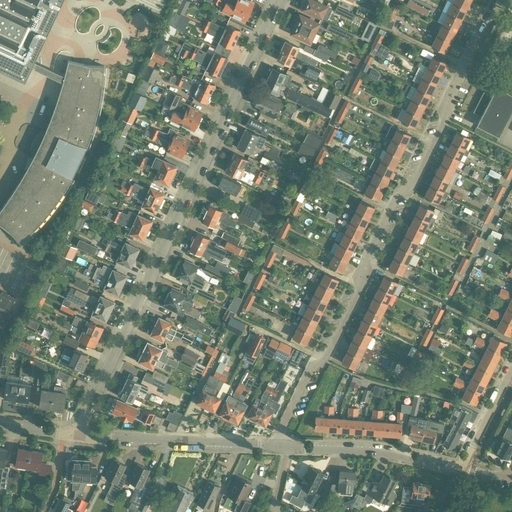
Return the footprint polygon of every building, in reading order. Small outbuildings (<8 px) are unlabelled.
[(0,0),(0,69),(24,81),(31,67),(48,75),(62,82),(63,82),(64,78),(64,77),(64,76),(50,69),(34,61),(62,0),(0,0)] [(176,0),(172,10),(174,11),(178,12),(183,0),(176,0)] [(222,11),(244,22),(246,17),(247,18),(249,13),(221,0),(205,0),(213,3),(221,6),(221,8),(222,11)] [(221,0),(249,13),(252,9),(250,8),(252,4),(244,0),(221,0)] [(303,7),(302,9),(321,18),(326,20),(331,9),(327,7),(311,0),(306,0),(307,0),(305,1),(303,3),(303,5),(303,7)] [(455,0),(454,3),(467,9),(471,0),(455,0)] [(454,3),(448,14),(462,21),(467,9),(454,3)] [(389,11),(395,14),(398,7),(392,4),(389,11)] [(337,7),(334,12),(353,21),(355,15),(337,7)] [(190,18),(178,12),(174,11),(168,24),(177,29),(184,32),(190,18)] [(391,21),(395,14),(389,11),(385,19),(382,25),(391,29),(394,23),(391,21)] [(443,25),(457,32),(462,21),(448,14),(443,25)] [(295,20),(293,23),(314,33),(319,24),(300,15),(298,17),(296,18),(295,20)] [(209,27),(211,22),(205,19),(203,24),(209,27)] [(225,29),(211,22),(209,27),(236,40),(238,36),(239,35),(240,33),(239,32),(240,31),(227,25),(225,29)] [(369,22),(361,38),(368,42),(376,25),(369,22)] [(292,31),(291,33),(310,42),(314,33),(293,23),(292,27),(291,29),(292,31)] [(346,32),(328,23),(326,29),(344,37),(346,32)] [(170,34),(174,36),(177,29),(168,24),(161,38),(167,41),(170,34)] [(206,32),(209,27),(203,24),(200,29),(206,32)] [(443,25),(438,37),(451,43),(457,32),(443,25)] [(236,40),(209,27),(206,32),(214,36),(212,40),(231,49),(232,48),(233,47),(234,45),(234,44),(236,40)] [(380,43),(384,36),(378,33),(374,40),(380,43)] [(438,37),(433,47),(441,51),(446,54),(451,43),(438,37)] [(158,46),(167,50),(170,43),(161,39),(158,46)] [(377,51),(380,43),(374,40),(370,48),(377,51)] [(281,50),(308,63),(315,67),(317,61),(296,51),(298,47),(285,41),(281,50)] [(184,42),(181,47),(195,54),(198,49),(184,42)] [(316,50),(334,58),(337,53),(319,44),(316,50)] [(305,45),(303,50),(312,55),(315,50),(305,45)] [(376,55),(384,59),(389,49),(381,46),(376,55)] [(193,59),(195,54),(181,47),(178,54),(187,59),(188,57),(193,59)] [(198,49),(195,54),(200,56),(223,67),(225,63),(226,63),(228,59),(227,59),(227,58),(214,52),(212,55),(198,49)] [(166,56),(154,50),(150,59),(163,65),(166,56)] [(300,68),(301,69),(305,71),(308,63),(281,50),(276,59),(289,65),(295,68),(299,66),(300,68)] [(198,62),(197,66),(219,76),(219,75),(220,76),(222,72),(221,71),(223,67),(200,56),(195,54),(193,59),(198,62)] [(373,58),(368,55),(367,55),(363,62),(370,65),(373,58)] [(427,67),(441,74),(446,63),(433,56),(430,62),(425,60),(423,65),(427,67)] [(0,209),(0,223),(11,233),(20,243),(24,240),(28,236),(32,231),(37,227),(41,222),(45,218),(49,213),(52,208),(56,203),(60,198),(63,193),(66,188),(69,182),(73,177),(76,170),(78,171),(86,156),(83,154),(86,148),(88,142),(90,136),(92,131),(94,125),(96,119),(97,113),(99,107),(100,101),(101,96),(102,90),(102,84),(103,78),(104,72),(104,66),(90,65),(68,60),(66,69),(64,76),(64,77),(64,78),(63,82),(62,82),(62,83),(62,84),(60,91),(58,98),(55,105),(53,112),(50,119),(48,125),(46,130),(45,130),(43,131),(42,131),(41,132),(39,133),(38,134),(37,135),(36,136),(35,137),(34,139),(33,140),(32,142),(32,143),(31,147),(31,149),(31,150),(31,152),(32,153),(32,155),(33,156),(33,157),(29,164),(26,170),(22,176),(18,183),(15,189),(11,195),(6,201),(2,207),(0,209)] [(366,72),(370,65),(363,62),(360,69),(366,72)] [(314,82),(316,76),(320,69),(315,67),(308,63),(305,71),(301,69),(298,75),(314,82)] [(160,70),(148,64),(141,78),(151,83),(153,84),(160,70)] [(427,67),(422,78),(435,84),(441,74),(427,67)] [(511,110),(511,72),(501,67),(487,94),(484,92),(473,112),(481,116),(476,126),(499,137),(511,110)] [(289,81),(291,77),(272,68),(268,77),(284,84),(290,87),(290,88),(297,92),(300,86),(289,81)] [(378,73),(371,70),(368,76),(375,80),(378,73)] [(170,75),(168,81),(175,84),(177,78),(170,75)] [(193,79),(185,75),(183,81),(210,94),(212,90),(213,90),(215,87),(214,86),(215,85),(195,75),(193,79)] [(362,79),(357,77),(356,76),(353,83),(359,86),(362,79)] [(264,86),(271,89),(270,91),(278,95),(284,84),(268,77),(264,86)] [(412,86),(417,88),(430,95),(435,84),(422,78),(419,83),(415,81),(412,86)] [(210,94),(183,81),(180,86),(188,90),(186,94),(193,97),(206,103),(206,102),(208,102),(209,99),(208,98),(210,94)] [(355,94),(359,86),(353,83),(349,91),(355,94)] [(411,99),(425,106),(430,95),(417,88),(412,86),(411,86),(406,97),(411,99)] [(334,109),(322,104),(297,92),(290,88),(286,98),(312,110),(327,117),(328,117),(330,118),(334,109)] [(164,105),(191,118),(199,122),(201,117),(200,117),(202,112),(188,106),(188,104),(180,101),(182,97),(163,89),(161,93),(166,96),(162,105),(164,105)] [(329,90),(322,104),(334,109),(335,110),(341,96),(329,90)] [(144,97),(134,92),(129,105),(139,109),(144,97)] [(256,99),(254,103),(256,104),(255,105),(262,108),(260,112),(273,118),(275,114),(276,114),(282,101),(269,95),(267,99),(260,95),(258,100),(256,99)] [(411,99),(406,110),(419,116),(425,106),(411,99)] [(138,110),(128,105),(121,119),(132,124),(138,110)] [(180,124),(193,130),(195,126),(196,126),(199,122),(191,118),(164,105),(161,111),(166,113),(166,114),(171,116),(169,120),(179,125),(180,124)] [(296,108),(288,105),(286,111),(293,114),(296,108)] [(345,116),(348,109),(342,106),(339,112),(345,116)] [(400,121),(414,128),(419,116),(406,110),(400,121)] [(341,123),(345,116),(339,112),(335,120),(341,123)] [(281,132),(250,117),(245,126),(266,136),(268,132),(279,137),(281,132)] [(121,119),(115,132),(125,137),(131,124),(121,119)] [(334,137),(337,130),(331,127),(328,134),(334,137)] [(154,128),(151,133),(157,135),(160,137),(184,148),(186,149),(188,144),(187,144),(189,139),(175,133),(173,137),(154,128)] [(391,139),(405,146),(410,135),(397,128),(391,139)] [(265,138),(258,135),(245,129),(245,130),(243,130),(242,133),(243,134),(241,138),(265,149),(277,155),(280,150),(275,148),(276,146),(271,144),(270,146),(263,143),(265,138)] [(308,130),(302,142),(316,149),(322,137),(318,135),(311,131),(308,130)] [(337,130),(334,137),(339,139),(343,132),(337,130)] [(451,142),(464,149),(470,138),(456,131),(451,142)] [(345,142),(349,134),(344,132),(340,140),(345,142)] [(330,145),(334,137),(328,134),(324,142),(330,145)] [(186,149),(184,148),(160,137),(158,142),(169,147),(167,151),(180,157),(182,153),(184,154),(186,149)] [(265,149),(241,138),(239,142),(238,142),(236,145),(237,146),(236,147),(250,153),(252,154),(254,154),(257,153),(258,151),(262,154),(265,149)] [(391,139),(386,149),(400,156),(405,146),(391,139)] [(316,149),(302,142),(297,152),(311,159),(316,149)] [(469,151),(464,149),(451,142),(446,152),(459,159),(462,154),(466,156),(469,151)] [(261,156),(281,166),(284,159),(277,155),(265,149),(262,154),(261,156)] [(317,155),(324,158),(327,152),(321,149),(317,155)] [(381,160),(394,167),(400,156),(386,149),(381,160)] [(441,163),(454,170),(459,159),(446,152),(441,163)] [(231,157),(229,162),(251,173),(253,168),(250,166),(252,162),(234,153),(232,157),(231,157)] [(320,166),(324,158),(317,155),(313,163),(320,166)] [(139,160),(145,163),(148,164),(173,176),(175,172),(174,171),(176,166),(156,157),(154,160),(146,156),(145,158),(141,156),(139,160)] [(381,160),(375,171),(389,178),(394,167),(381,160)] [(226,167),(227,167),(225,171),(237,177),(239,173),(248,178),(251,173),(229,162),(226,167)] [(448,181),(454,170),(441,163),(435,175),(448,181)] [(147,175),(154,178),(168,185),(170,180),(171,181),(173,176),(148,164),(145,170),(149,172),(147,175)] [(97,173),(108,179),(111,172),(100,167),(97,173)] [(253,168),(251,173),(261,178),(264,173),(260,170),(254,167),(253,168)] [(511,172),(506,169),(502,177),(509,180),(511,173),(511,172)] [(493,170),(491,175),(499,179),(501,175),(493,170)] [(365,180),(370,182),(383,189),(389,178),(375,171),(372,177),(368,175),(365,180)] [(259,183),(261,178),(251,173),(248,178),(259,183)] [(217,187),(224,190),(236,196),(241,184),(223,175),(223,176),(221,177),(220,180),(220,182),(217,187)] [(275,178),(269,175),(267,181),(272,183),(275,178)] [(443,192),(448,181),(435,175),(430,185),(443,192)] [(303,184),(309,188),(313,181),(306,178),(303,184)] [(298,182),(292,180),(289,185),(295,188),(298,182)] [(383,189),(370,182),(365,180),(363,185),(367,187),(364,193),(378,200),(383,189)] [(135,183),(133,185),(131,190),(161,203),(163,199),(161,198),(163,194),(150,187),(148,191),(147,191),(146,188),(135,183)] [(305,195),(309,188),(303,184),(299,192),(305,195)] [(505,187),(499,184),(495,191),(502,194),(505,187)] [(129,195),(131,190),(126,187),(121,185),(118,190),(129,195)] [(448,194),(443,192),(430,185),(424,196),(437,203),(440,197),(445,199),(448,194)] [(84,201),(94,206),(95,206),(101,193),(90,188),(84,201)] [(460,200),(462,195),(455,191),(452,196),(460,200)] [(480,191),(477,195),(486,200),(489,196),(480,191)] [(495,191),(492,199),(498,202),(502,194),(495,191)] [(141,205),(155,212),(157,207),(158,208),(161,203),(136,192),(133,197),(143,202),(141,205)] [(486,200),(477,195),(475,200),(484,205),(486,200)] [(295,199),(292,207),(298,210),(302,202),(295,199)] [(361,200),(356,210),(369,216),(374,207),(361,200)] [(245,203),(239,214),(260,225),(264,217),(260,215),(261,212),(245,203)] [(208,205),(204,213),(229,225),(233,227),(235,223),(234,221),(227,218),(229,214),(208,205)] [(415,214),(428,221),(433,223),(435,218),(431,216),(433,212),(419,205),(415,214)] [(275,213),(282,217),(285,210),(279,206),(275,213)] [(488,206),(485,213),(491,216),(495,209),(488,206)] [(298,210),(292,207),(288,214),(295,217),(298,210)] [(351,220),(364,227),(369,216),(356,210),(351,220)] [(149,225),(151,221),(129,211),(127,215),(121,212),(118,217),(148,231),(150,226),(149,225)] [(148,231),(118,217),(113,214),(108,212),(106,218),(131,230),(130,233),(126,231),(124,236),(132,240),(134,235),(142,239),(145,235),(146,235),(148,231)] [(227,229),(229,225),(204,213),(201,222),(213,228),(215,223),(221,226),(227,229)] [(491,216),(485,213),(481,220),(487,223),(491,216)] [(261,225),(260,225),(239,214),(236,220),(258,231),(261,225)] [(433,223),(428,221),(415,214),(410,225),(423,232),(426,226),(430,228),(433,223)] [(86,219),(78,215),(72,228),(80,232),(86,219)] [(341,230),(345,233),(345,232),(358,238),(364,227),(351,220),(349,223),(345,221),(341,230)] [(281,228),(288,231),(291,224),(285,221),(281,228)] [(418,243),(423,232),(410,225),(404,236),(418,243)] [(284,238),(288,231),(281,228),(278,235),(284,238)] [(492,244),(496,238),(499,239),(501,234),(492,230),(490,235),(489,234),(486,240),(492,244)] [(511,233),(505,230),(502,236),(511,240),(511,233)] [(240,240),(223,232),(221,237),(227,241),(238,246),(240,240)] [(339,243),(353,250),(358,238),(345,232),(345,233),(339,243)] [(192,241),(212,251),(224,256),(226,251),(224,250),(215,246),(216,243),(195,233),(192,241)] [(474,235),(470,242),(476,245),(480,238),(474,235)] [(412,253),(418,243),(404,236),(399,246),(412,253)] [(102,243),(109,246),(112,241),(104,237),(102,243)] [(94,255),(97,248),(93,246),(79,239),(76,247),(94,255)] [(109,246),(134,258),(136,254),(137,254),(139,251),(138,249),(124,242),(122,246),(112,241),(109,246)] [(188,250),(209,259),(210,256),(221,261),(224,256),(212,251),(192,241),(188,250)] [(224,247),(237,254),(240,247),(237,246),(238,246),(227,241),(224,247)] [(68,259),(74,247),(64,242),(59,254),(68,259)] [(467,249),(473,252),(476,245),(470,242),(467,249)] [(347,260),(353,250),(339,243),(334,254),(347,260)] [(274,244),(267,256),(274,260),(275,257),(280,260),(285,250),(274,244)] [(132,262),(134,258),(109,246),(106,252),(110,254),(111,258),(130,267),(130,266),(132,266),(133,263),(132,262)] [(407,264),(412,253),(399,246),(393,257),(407,264)] [(498,255),(486,250),(482,257),(494,263),(498,255)] [(328,265),(341,272),(347,260),(334,254),(329,252),(327,257),(331,259),(328,265)] [(274,260),(267,256),(263,265),(269,268),(274,260)] [(463,256),(459,264),(465,267),(469,259),(463,256)] [(52,267),(57,269),(62,260),(56,257),(52,267)] [(412,267),(407,264),(393,257),(388,268),(407,278),(412,267)] [(179,269),(202,279),(205,281),(208,282),(211,277),(202,273),(202,271),(201,270),(200,269),(197,267),(197,266),(184,260),(182,265),(181,264),(179,269)] [(217,262),(215,268),(226,273),(227,274),(230,269),(217,262)] [(226,273),(215,268),(207,264),(203,270),(222,280),(226,273)] [(462,274),(465,267),(459,264),(456,271),(462,274)] [(110,272),(99,267),(96,273),(122,285),(123,281),(125,281),(126,278),(125,277),(126,276),(111,269),(110,272)] [(90,278),(90,276),(89,276),(92,271),(86,268),(83,275),(90,278)] [(202,279),(179,269),(177,273),(178,274),(176,278),(189,284),(202,289),(205,281),(202,279)] [(256,279),(262,282),(266,275),(260,272),(256,279)] [(122,285),(96,273),(94,278),(94,283),(117,294),(118,293),(119,293),(121,290),(120,289),(122,285)] [(319,284),(332,290),(338,279),(324,273),(319,284)] [(398,282),(384,276),(379,285),(393,292),(398,282)] [(452,278),(448,285),(455,288),(458,281),(452,278)] [(259,289),(262,282),(256,279),(253,286),(259,289)] [(48,283),(44,281),(39,292),(43,294),(48,283)] [(313,294),(327,301),(332,290),(319,284),(313,294)] [(388,303),(393,292),(379,285),(374,296),(388,303)] [(451,295),(455,288),(448,285),(445,292),(451,295)] [(76,289),(75,289),(70,287),(68,292),(73,294),(73,295),(110,311),(111,307),(113,307),(114,304),(113,303),(114,302),(99,295),(98,298),(93,296),(92,297),(76,289)] [(192,292),(195,293),(208,299),(214,302),(216,296),(202,289),(195,287),(192,292)] [(501,288),(499,291),(508,296),(510,292),(501,288)] [(166,297),(191,308),(193,304),(182,299),(184,295),(171,289),(169,293),(168,292),(166,297)] [(0,332),(9,315),(8,314),(16,298),(2,291),(0,293),(0,332)] [(497,295),(506,300),(508,296),(499,291),(497,295)] [(87,307),(85,311),(105,320),(106,319),(107,319),(109,316),(108,315),(110,311),(73,295),(73,294),(68,292),(65,298),(82,306),(83,305),(87,307)] [(205,305),(208,299),(195,293),(192,299),(205,305)] [(245,300),(252,304),(255,296),(249,293),(245,300)] [(309,304),(322,311),(327,301),(313,294),(309,304)] [(368,308),(382,315),(388,303),(374,296),(368,308)] [(191,308),(166,297),(164,301),(165,302),(163,306),(172,310),(172,312),(182,317),(185,311),(188,312),(187,314),(198,319),(200,312),(191,308)] [(248,311),(252,304),(245,300),(242,308),(248,311)] [(238,307),(231,303),(230,303),(227,309),(235,313),(238,307)] [(303,315),(316,322),(322,311),(309,304),(303,315)] [(58,311),(71,317),(74,311),(61,305),(58,311)] [(444,310),(438,307),(434,314),(440,317),(444,310)] [(377,325),(382,315),(368,308),(363,318),(377,325)] [(489,312),(502,318),(503,314),(491,308),(489,312)] [(511,310),(506,308),(503,314),(502,318),(511,323),(511,310)] [(499,322),(502,318),(489,312),(487,316),(499,322)] [(440,317),(434,314),(430,321),(436,324),(440,317)] [(298,326),(311,333),(316,322),(303,315),(298,326)] [(196,330),(199,323),(200,322),(187,316),(183,324),(196,330)] [(153,325),(174,335),(177,337),(181,339),(183,334),(176,330),(177,330),(170,326),(171,323),(159,317),(157,320),(155,320),(153,325)] [(23,326),(35,332),(39,324),(27,318),(23,326)] [(371,336),(377,325),(363,318),(358,329),(371,336)] [(511,330),(511,323),(502,318),(499,322),(496,329),(509,335),(511,330)] [(101,333),(100,332),(102,327),(87,321),(85,325),(76,320),(74,326),(99,337),(101,333)] [(74,326),(72,325),(65,322),(62,327),(70,330),(72,330),(72,331),(81,335),(79,339),(93,346),(95,341),(97,341),(99,337),(74,326)] [(448,328),(442,324),(439,330),(445,333),(448,328)] [(152,331),(150,335),(163,341),(164,337),(171,341),(172,340),(174,335),(153,325),(150,331),(152,331)] [(292,337),(305,344),(311,333),(298,326),(292,337)] [(433,332),(427,328),(423,336),(429,339),(433,332)] [(371,337),(371,336),(358,329),(352,340),(365,347),(374,351),(379,341),(371,337)] [(184,333),(183,334),(181,339),(192,343),(194,338),(184,333)] [(245,342),(250,344),(254,336),(249,333),(245,342)] [(255,334),(254,336),(250,344),(243,358),(253,362),(255,357),(256,357),(265,338),(255,334)] [(66,335),(63,342),(76,348),(79,342),(66,335)] [(423,336),(419,343),(426,346),(429,339),(423,336)] [(485,340),(477,336),(475,340),(483,344),(485,340)] [(506,343),(493,336),(487,346),(501,353),(506,343)] [(30,355),(34,346),(19,339),(14,348),(30,355)] [(266,349),(274,353),(279,343),(271,339),(266,349)] [(361,357),(365,347),(352,340),(347,350),(361,357)] [(487,346),(483,344),(475,340),(473,344),(485,350),(487,346)] [(144,345),(141,351),(166,363),(168,357),(160,353),(162,349),(147,342),(145,345),(144,345)] [(289,361),(291,358),(291,357),(289,356),(293,348),(280,342),(274,354),(289,361)] [(441,349),(430,343),(427,349),(438,355),(441,349)] [(487,346),(485,350),(482,356),(496,363),(501,353),(487,346)] [(75,367),(82,370),(83,368),(84,369),(86,364),(85,363),(86,362),(83,360),(86,354),(74,349),(74,351),(65,347),(58,363),(73,370),(75,367)] [(199,355),(185,348),(182,354),(196,361),(199,355)] [(301,352),(293,348),(289,356),(291,357),(291,358),(289,361),(297,365),(303,353),(301,352)] [(1,366),(0,369),(0,377),(7,379),(8,367),(9,356),(12,357),(13,350),(4,349),(1,366)] [(354,369),(361,357),(347,350),(341,362),(354,369)] [(418,360),(422,353),(416,350),(412,357),(418,360)] [(139,358),(138,361),(150,367),(152,364),(163,369),(166,363),(141,351),(138,357),(139,358)] [(425,352),(421,360),(427,363),(430,355),(425,352)] [(196,361),(182,354),(178,361),(192,368),(196,361)] [(464,360),(477,367),(479,363),(466,356),(464,360)] [(496,363),(482,356),(479,363),(477,367),(491,373),(496,363)] [(409,364),(415,367),(418,360),(412,357),(409,364)] [(34,359),(31,374),(38,375),(40,361),(34,359)] [(477,367),(464,360),(462,364),(471,369),(470,370),(474,372),(477,367)] [(44,376),(46,364),(40,361),(38,375),(44,376)] [(221,373),(223,369),(226,365),(220,362),(216,371),(221,373)] [(477,367),(474,372),(472,377),(486,383),(491,373),(477,367)] [(223,382),(229,372),(223,369),(221,373),(218,380),(223,382)] [(58,370),(56,376),(67,381),(69,375),(58,370)] [(169,377),(155,370),(152,376),(166,383),(169,377)] [(210,375),(196,402),(200,404),(199,406),(204,408),(208,400),(216,384),(218,380),(221,373),(216,371),(216,370),(213,376),(210,375)] [(405,371),(401,379),(408,382),(411,375),(405,371)] [(123,387),(144,396),(146,392),(145,391),(147,387),(135,381),(137,377),(129,373),(123,387)] [(166,383),(152,376),(146,373),(142,380),(163,390),(166,383)] [(243,376),(240,382),(239,382),(232,395),(234,395),(230,403),(225,401),(219,414),(223,416),(222,417),(227,420),(248,378),(243,376)] [(358,384),(359,384),(361,379),(352,376),(349,386),(356,389),(358,384)] [(469,383),(456,377),(454,381),(467,387),(469,383)] [(472,377),(469,383),(467,387),(480,394),(486,383),(472,377)] [(253,381),(248,378),(227,420),(232,422),(233,421),(237,423),(243,410),(246,404),(242,402),(246,394),(247,394),(250,388),(253,381)] [(398,386),(402,388),(404,389),(408,382),(401,379),(398,386)] [(209,409),(214,411),(221,397),(216,395),(223,382),(218,380),(216,384),(208,400),(204,408),(209,410),(209,409)] [(256,399),(247,416),(251,418),(250,420),(255,422),(270,393),(272,387),(275,389),(277,384),(272,381),(268,382),(262,395),(262,396),(260,400),(257,398),(256,399)] [(411,381),(409,386),(420,390),(422,385),(411,381)] [(461,389),(461,390),(465,392),(467,387),(454,381),(452,384),(461,389)] [(6,382),(3,398),(8,399),(7,400),(11,402),(15,403),(18,384),(6,382)] [(51,409),(52,402),(53,391),(47,390),(48,384),(42,383),(39,407),(51,409)] [(164,390),(162,393),(166,395),(171,385),(166,383),(163,390),(164,390)] [(19,403),(23,403),(23,401),(28,402),(30,385),(18,384),(15,403),(19,403)] [(54,386),(53,391),(52,402),(51,409),(63,411),(64,400),(66,391),(66,390),(65,388),(64,388),(54,386)] [(383,389),(376,386),(374,393),(381,395),(383,389)] [(144,396),(123,387),(119,396),(133,402),(135,397),(142,400),(144,396)] [(270,393),(255,422),(260,425),(260,423),(265,425),(268,419),(269,419),(272,414),(271,413),(278,398),(275,396),(278,390),(275,389),(272,387),(270,393)] [(462,398),(467,400),(475,404),(480,394),(467,387),(465,392),(462,398)] [(361,400),(367,402),(371,391),(364,389),(361,400)] [(146,392),(144,396),(153,400),(155,396),(146,392)] [(420,398),(414,396),(411,410),(417,411),(420,398)] [(137,406),(136,408),(117,400),(112,412),(121,416),(120,418),(127,421),(127,419),(131,420),(134,415),(139,417),(141,419),(144,420),(144,421),(148,423),(149,422),(151,422),(154,414),(137,406)] [(453,406),(447,421),(446,425),(441,436),(446,438),(442,445),(452,450),(470,414),(472,410),(462,405),(460,409),(453,406)] [(174,411),(169,420),(177,424),(181,414),(174,411)] [(162,417),(155,414),(152,421),(158,423),(158,424),(159,424),(162,417)] [(411,424),(408,437),(421,440),(426,420),(409,416),(407,423),(411,424)] [(327,418),(315,417),(315,429),(326,430),(327,418)] [(339,419),(332,418),(327,418),(326,430),(338,431),(339,419)] [(346,420),(339,419),(338,431),(350,432),(351,420),(346,420)] [(426,419),(426,420),(421,440),(433,443),(436,430),(442,432),(444,421),(439,419),(438,422),(426,419)] [(351,420),(350,432),(363,433),(364,421),(357,420),(351,420)] [(376,422),(369,421),(364,421),(363,433),(375,434),(376,422)] [(167,428),(174,431),(176,425),(170,422),(167,428)] [(376,422),(375,434),(387,435),(388,423),(382,422),(376,422)] [(387,435),(400,436),(401,424),(388,423),(387,435)] [(508,451),(511,452),(511,449),(511,428),(508,426),(495,453),(505,458),(508,451)] [(6,449),(0,448),(0,472),(2,473),(0,483),(0,487),(6,489),(7,477),(9,467),(3,466),(6,449)] [(30,450),(18,448),(15,465),(27,467),(30,450)] [(42,452),(30,450),(27,467),(39,469),(42,452)] [(73,489),(74,489),(74,494),(75,495),(78,488),(80,484),(81,460),(77,459),(77,458),(73,458),(73,459),(72,459),(72,464),(69,464),(68,479),(73,479),(73,489)] [(85,460),(81,460),(80,484),(78,488),(75,495),(79,497),(85,483),(85,481),(95,481),(96,466),(90,466),(90,460),(89,460),(90,459),(85,459),(85,460)] [(113,481),(107,493),(116,498),(125,480),(119,477),(125,465),(113,460),(105,477),(113,481)] [(129,481),(136,485),(129,501),(138,506),(149,484),(143,482),(149,470),(137,464),(129,481)] [(323,474),(311,468),(306,477),(304,476),(301,482),(303,483),(301,487),(309,491),(304,501),(311,504),(316,493),(314,492),(323,474)] [(354,483),(355,472),(340,471),(339,482),(338,493),(344,494),(344,491),(352,492),(353,483),(354,483)] [(392,489),(396,481),(390,478),(387,478),(383,476),(378,485),(372,482),(366,493),(382,501),(385,500),(390,503),(395,493),(392,489)] [(12,490),(12,486),(16,486),(17,479),(14,479),(14,478),(7,477),(6,489),(12,490)] [(244,499),(251,484),(237,477),(234,484),(232,484),(230,489),(231,490),(228,496),(237,500),(232,511),(234,511),(245,511),(250,502),(244,499)] [(208,481),(196,504),(209,510),(220,487),(219,487),(219,485),(215,483),(213,484),(208,481)] [(336,484),(328,481),(321,496),(332,501),(335,493),(336,486),(335,486),(336,484)] [(412,488),(403,487),(401,503),(418,505),(419,500),(427,501),(429,484),(428,484),(428,482),(423,481),(422,483),(413,482),(412,488)] [(170,511),(183,511),(190,500),(192,501),(194,497),(192,495),(193,492),(177,485),(176,488),(173,487),(171,491),(174,492),(167,507),(172,509),(170,511)] [(365,499),(358,495),(353,506),(359,509),(368,503),(365,499)] [(137,509),(136,511),(144,511),(151,499),(145,496),(138,509),(137,509)] [(65,511),(68,508),(59,503),(54,511),(65,511)]
